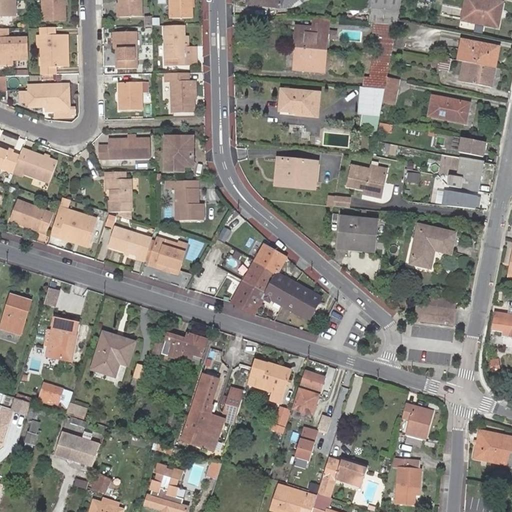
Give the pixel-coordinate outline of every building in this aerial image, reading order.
[(0,0),(0,14),(15,14),(15,0),(0,0)] [(63,4),(64,1),(63,0),(41,0),(42,20),(61,20),(64,19),(64,16),(64,4),(63,4)] [(140,0),(119,0),(119,4),(120,10),(120,16),(141,15),(140,0)] [(171,0),(172,18),(193,17),(192,0),(171,0)] [(371,0),(348,0),(347,9),(370,11),(371,0)] [(397,19),(400,4),(374,0),(371,0),(370,11),(368,23),(375,24),(396,26),(397,19)] [(465,0),(461,21),(498,29),(503,4),(486,0),(465,0)] [(151,25),(151,15),(143,15),(143,25),(151,25)] [(391,49),(396,26),(375,24),(375,35),(380,36),(379,55),(390,56),(391,49)] [(183,25),(164,25),(164,64),(184,64),(184,56),(194,56),(193,45),(187,45),(187,36),(183,35),(183,25)] [(311,28),(298,26),(296,49),(297,49),(323,51),(325,37),(325,29),(311,28)] [(53,74),(56,74),(55,66),(63,66),(62,35),(54,35),(54,27),(41,27),(41,36),(41,48),(42,74),(53,74)] [(7,28),(0,28),(0,58),(11,59),(26,59),(26,38),(7,39),(7,28)] [(325,29),(325,37),(333,37),(334,29),(325,29)] [(116,32),(116,48),(117,67),(137,67),(136,31),(116,32)] [(461,41),(456,62),(461,63),(493,69),(494,70),(498,49),(461,41)] [(297,49),(295,70),(323,72),(325,51),(323,51),(297,49)] [(390,56),(379,55),(371,55),(369,77),(364,77),(364,87),(384,89),(386,77),(390,56)] [(493,69),(461,63),(458,77),(465,78),(464,84),(489,89),(493,69)] [(189,82),(188,72),(165,73),(165,82),(171,82),(172,114),(195,113),(194,99),(194,82),(189,82)] [(398,80),(386,77),(384,89),(383,95),(394,97),(398,80)] [(119,83),(120,109),(141,109),(141,83),(119,83)] [(67,84),(27,85),(27,92),(27,103),(27,106),(44,105),(44,109),(52,109),(61,109),(68,109),(67,84)] [(364,87),(363,87),(360,113),(379,117),(381,102),(383,95),(384,89),(364,87)] [(314,94),(282,90),(280,111),(297,113),(297,116),(311,117),(314,94)] [(383,95),(381,102),(392,105),(394,97),(383,95)] [(427,116),(464,123),(468,104),(431,96),(427,116)] [(165,137),(166,170),(175,170),(175,165),(185,165),(192,165),(191,137),(165,137)] [(455,152),(488,155),(490,140),(456,137),(455,152)] [(135,140),(127,140),(108,140),(108,146),(109,158),(149,158),(149,139),(135,140)] [(435,145),(423,142),(421,151),(433,153),(435,145)] [(0,167),(13,173),(19,157),(12,154),(13,151),(0,146),(0,167)] [(109,158),(108,146),(100,146),(100,159),(109,158)] [(48,159),(43,157),(28,151),(22,149),(13,173),(19,175),(20,173),(34,178),(32,184),(45,190),(48,184),(56,163),(48,159)] [(293,179),(292,185),(311,187),(315,162),(277,159),(275,177),(293,179)] [(462,179),(460,190),(475,193),(481,163),(465,160),(461,160),(459,167),(464,168),(462,179)] [(370,169),(352,166),(347,187),(364,191),(363,195),(381,199),(387,169),(371,166),(370,169)] [(125,172),(106,172),(107,180),(111,180),(112,190),(112,203),(112,213),(118,213),(131,212),(131,180),(126,180),(125,172)] [(192,190),(192,180),(173,180),(173,188),(173,189),(173,190),(173,200),(173,221),(202,221),(202,204),(198,204),(196,204),(192,204),(192,190)] [(436,201),(442,202),(445,190),(438,189),(436,201)] [(445,190),(444,204),(480,208),(481,193),(445,190)] [(351,199),(334,197),(332,208),(350,209),(351,199)] [(15,198),(8,218),(44,232),(49,220),(51,213),(45,210),(15,198)] [(58,210),(49,234),(66,240),(67,237),(87,243),(88,240),(98,243),(104,225),(66,213),(70,200),(62,198),(58,210)] [(338,218),(335,250),(371,253),(375,222),(338,218)] [(431,248),(434,249),(450,252),(454,233),(419,225),(410,262),(430,267),(433,254),(430,253),(431,248)] [(136,259),(143,262),(144,260),(148,249),(151,240),(114,228),(108,246),(124,252),(128,253),(137,256),(136,259)] [(67,237),(66,240),(86,246),(87,243),(67,237)] [(156,241),(151,239),(151,240),(148,249),(144,260),(149,262),(156,241)] [(178,274),(185,249),(177,246),(157,239),(149,262),(149,265),(157,267),(158,265),(164,268),(169,270),(169,271),(178,274)] [(265,244),(231,304),(254,317),(264,300),(270,303),(272,299),(311,321),(324,296),(279,272),(287,257),(265,244)] [(47,287),(44,303),(55,305),(58,289),(47,287)] [(31,301),(11,295),(3,320),(0,328),(19,334),(22,326),(31,301)] [(415,319),(452,325),(456,302),(427,297),(426,307),(417,306),(415,319)] [(511,315),(494,313),(492,330),(503,331),(502,336),(511,337),(511,315)] [(78,322),(54,317),(50,331),(47,346),(45,355),(70,360),(78,322)] [(126,365),(134,343),(102,332),(89,369),(113,377),(118,363),(126,365)] [(187,339),(169,334),(163,352),(190,361),(192,354),(201,357),(207,339),(188,334),(187,339)] [(156,341),(152,355),(158,357),(163,344),(156,341)] [(198,364),(201,357),(192,354),(190,361),(198,364)] [(249,384),(273,392),(271,398),(281,401),(291,370),(267,362),(267,364),(256,360),(249,384)] [(136,390),(144,368),(135,365),(129,387),(136,390)] [(327,367),(325,392),(334,393),(336,367),(327,367)] [(316,401),(314,401),(316,394),(318,395),(324,377),(305,371),(297,396),(293,408),(312,414),(316,401)] [(213,451),(218,437),(224,419),(207,414),(210,405),(218,380),(202,375),(191,409),(185,427),(181,440),(213,451)] [(57,406),(62,389),(43,383),(37,400),(57,406)] [(229,396),(241,400),(244,392),(231,388),(229,396)] [(71,392),(62,389),(57,406),(64,409),(71,392)] [(236,415),(240,402),(241,400),(229,396),(225,411),(236,415)] [(14,399),(11,409),(24,414),(28,402),(14,399)] [(69,403),(66,414),(82,420),(86,408),(69,403)] [(433,410),(406,403),(402,417),(412,420),(407,435),(425,440),(433,410)] [(288,409),(279,406),(275,423),(283,426),(288,409)] [(39,410),(31,407),(28,417),(36,420),(39,410)] [(234,423),(236,415),(228,412),(225,421),(234,423)] [(0,438),(3,440),(8,423),(0,420),(0,438)] [(26,442),(33,445),(40,424),(33,422),(26,442)] [(283,426),(275,423),(272,423),(270,430),(282,434),(284,427),(283,426)] [(300,438),(314,442),(318,430),(304,426),(300,438)] [(54,455),(56,456),(63,432),(61,432),(54,455)] [(63,432),(56,456),(92,467),(99,444),(63,432)] [(511,437),(486,432),(480,435),(476,458),(511,465),(511,437)] [(26,442),(24,449),(31,451),(33,445),(26,442)] [(341,462),(328,457),(322,477),(335,481),(335,479),(361,486),(367,466),(342,458),(341,462)] [(399,496),(398,503),(413,504),(414,495),(417,495),(419,470),(418,470),(419,460),(394,458),(394,467),(398,467),(396,496),(399,496)] [(216,480),(221,464),(210,461),(206,476),(216,480)] [(180,481),(183,471),(173,468),(172,470),(166,468),(167,466),(156,463),(153,473),(155,473),(153,480),(151,479),(148,489),(151,489),(148,496),(146,496),(144,504),(161,510),(159,511),(187,511),(188,508),(182,506),(183,500),(175,499),(178,488),(176,487),(178,480),(180,481)] [(101,476),(95,491),(103,494),(109,479),(101,476)] [(335,481),(322,477),(319,485),(332,489),(335,481)] [(85,488),(87,482),(75,478),(73,485),(85,488)] [(310,511),(312,508),(313,505),(315,496),(278,484),(272,504),(279,506),(278,508),(288,511),(291,511),(292,510),(296,511),(310,511)] [(319,485),(316,494),(330,498),(332,489),(319,485)] [(316,496),(315,496),(313,505),(326,509),(330,498),(316,494),(316,496)] [(90,511),(122,511),(123,510),(94,501),(90,511)]
